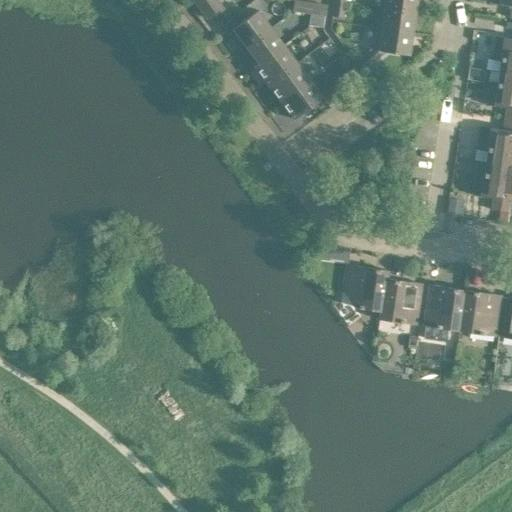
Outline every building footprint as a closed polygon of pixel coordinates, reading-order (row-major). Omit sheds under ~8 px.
[(216,0),(192,0),(206,18),(214,12),(222,7),(216,0)] [(344,1),(335,0),(334,0),(332,16),(342,17),(344,1)] [(416,0),(380,0),(379,6),(415,12),(416,0)] [(511,0),(490,0),(490,3),(511,6),(510,17),(511,17),(511,0)] [(310,3),(293,1),(292,10),(309,13),(310,3)] [(310,3),(309,13),(325,15),(326,5),(310,3)] [(415,12),(379,6),(376,28),(411,33),(415,12)] [(222,7),(214,12),(224,25),(232,20),(222,7)] [(241,49),(270,27),(257,10),(228,31),(241,49)] [(283,45),(270,27),(241,49),(254,66),(283,45)] [(376,28),(373,49),(355,62),(360,70),(386,52),(408,55),(411,33),(376,28)] [(511,73),(511,38),(495,36),(492,59),(500,60),(498,71),(511,73)] [(296,63),(283,45),(254,66),(267,84),(296,63)] [(296,63),(267,84),(280,101),(309,80),(296,63)] [(309,80),(280,101),(293,119),(328,93),(355,74),(349,66),(316,90),(309,80)] [(511,73),(498,71),(497,82),(488,81),(485,104),(506,107),(505,118),(511,119),(511,73)] [(511,121),(511,119),(505,118),(503,129),(482,126),(479,149),(487,151),(485,162),(506,165),(511,121)] [(506,165),(485,162),(484,173),(475,171),(472,194),(493,198),(491,209),(499,210),(506,165)] [(511,165),(506,165),(499,210),(507,212),(509,200),(511,200),(511,165)] [(386,278),(387,270),(346,264),(342,292),(353,307),(380,311),(381,311),(386,278)] [(381,311),(380,311),(379,319),(415,324),(421,283),(386,278),(381,311)] [(458,331),(464,290),(429,285),(423,326),(458,331)] [(500,295),(464,290),(458,331),(494,336),(500,295)] [(511,296),(508,296),(502,337),(511,338),(511,296)]
